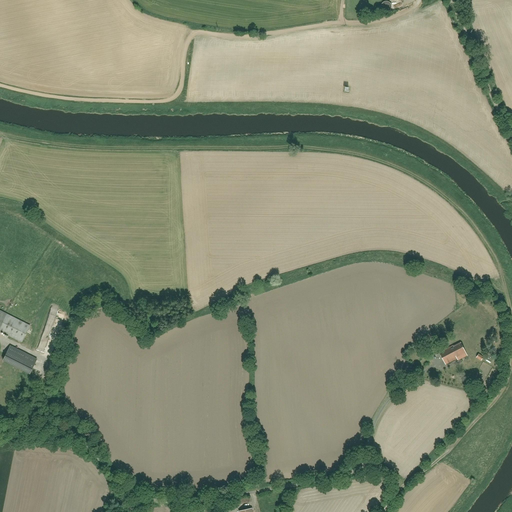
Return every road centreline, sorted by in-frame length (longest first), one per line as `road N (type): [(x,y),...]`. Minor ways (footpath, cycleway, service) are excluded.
road 1 (unclassified): [(0,430),(56,426),(79,438),(124,487),(170,503),(367,463)]
road 2 (unclassified): [(511,131),(454,0)]
road 3 (track): [(361,464),(390,397),(434,363)]
